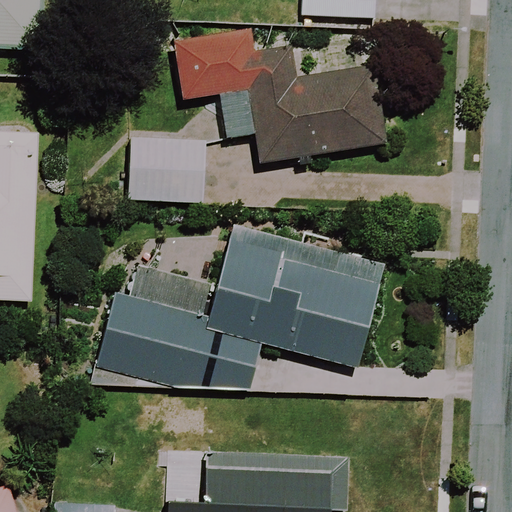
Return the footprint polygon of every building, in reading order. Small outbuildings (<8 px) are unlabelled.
[(0,0),(0,48),(40,50),(41,0),(0,0)] [(288,24),(173,44),(182,100),(218,94),(225,137),(255,132),(260,164),(384,144),(372,69),(297,81),(288,24)] [(38,134),(0,131),(0,301),(30,303),(38,134)] [(211,142),(135,136),(130,199),(206,205),(211,142)] [(95,366),(186,389),(249,392),(261,345),(353,368),(379,262),(234,225),(210,318),(113,293),(95,366)] [(207,407),(145,406),(145,430),(206,431),(207,407)] [(346,511),(349,461),(208,454),(205,505),(171,504),(170,511),(330,511),(331,511),(338,511),(346,511)]
